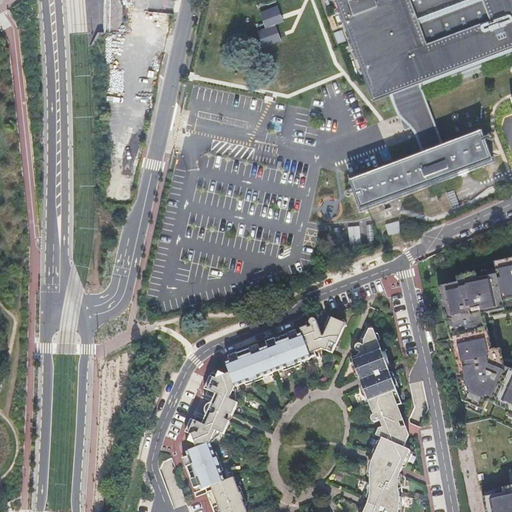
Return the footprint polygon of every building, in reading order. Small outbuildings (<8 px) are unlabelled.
[(127,0),(106,0),(106,32),(127,33),(127,0)] [(507,52),(511,50),(511,0),(335,0),(373,103),(390,96),(421,85),(507,52)] [(266,27),(256,30),(262,47),(281,41),(275,24),(283,21),(278,6),(261,12),(266,27)] [(511,50),(421,85),(423,92),(510,59),(511,57),(511,50)] [(421,85),(390,96),(401,121),(411,130),(414,132),(423,155),(442,147),(423,92),(421,85)] [(360,211),(494,163),(483,132),(442,147),(423,155),(393,164),(349,181),(360,211)] [(463,396),(511,416),(511,371),(494,364),(484,318),(505,314),(505,303),(511,302),(511,264),(443,282),(463,396)] [(329,324),(334,350),(336,346),(346,324),(345,319),(342,320),(332,316),(329,322),(329,324)] [(333,353),(334,350),(329,324),(323,334),(324,338),(320,340),(315,324),(319,323),(316,318),(315,317),(314,317),(313,318),(311,318),(310,319),(309,320),(306,321),(307,325),(300,327),(302,333),(298,335),(296,330),(288,332),(274,337),(266,341),(268,346),(261,349),(259,343),(250,346),(236,352),(228,355),(230,360),(225,362),(230,371),(225,373),(220,370),(217,377),(216,377),(210,373),(204,387),(207,388),(205,393),(214,397),(216,392),(220,394),(217,398),(214,405),(213,408),(211,413),(208,419),(206,424),(202,423),(205,418),(196,414),(193,419),(190,417),(184,430),(190,433),(190,434),(188,440),(194,442),(196,446),(186,450),(188,455),(182,457),(185,465),(190,478),(193,487),(199,485),(200,489),(210,485),(211,489),(206,491),(209,499),(213,511),(247,511),(244,504),(247,503),(240,485),(238,485),(234,475),(225,478),(221,470),(223,469),(216,451),(215,451),(211,441),(216,430),(224,433),(230,420),(227,418),(229,413),(232,414),(238,401),(230,398),(235,387),(245,383),(246,385),(265,378),(263,376),(283,369),(284,370),(303,363),(302,361),(312,357),(310,353),(315,351),(323,348),(326,349),(333,353)] [(324,338),(323,334),(319,323),(315,324),(320,340),(324,338)] [(368,468),(368,473),(409,464),(414,452),(405,448),(407,442),(410,437),(404,421),(396,401),(393,393),(398,392),(401,391),(394,373),(391,374),(388,367),(392,366),(385,349),(381,350),(374,330),(370,330),(364,341),(363,346),(363,345),(362,345),(362,344),(361,344),(360,344),(359,344),(358,344),(357,345),(356,345),(356,346),(356,347),(355,348),(356,349),(356,350),(356,351),(355,360),(350,362),(355,376),(357,375),(358,377),(362,378),(363,384),(362,386),(363,389),(360,390),(366,404),(369,403),(373,415),(373,416),(372,416),(372,417),(372,418),(372,419),(372,420),(372,421),(373,421),(373,422),(374,422),(374,423),(375,423),(376,423),(377,423),(378,423),(378,422),(380,422),(385,420),(388,427),(383,428),(380,429),(377,436),(380,437),(374,451),(376,452),(375,455),(377,456),(374,463),(372,463),(371,465),(368,465),(368,468)] [(409,464),(368,473),(368,474),(368,490),(367,495),(370,497),(369,499),(370,500),(367,509),(365,508),(364,510),(362,509),(360,511),(402,511),(404,508),(402,481),(403,475),(400,474),(403,468),(407,470),(409,465),(409,464)] [(511,511),(511,486),(511,488),(482,494),(484,511),(511,511)]
